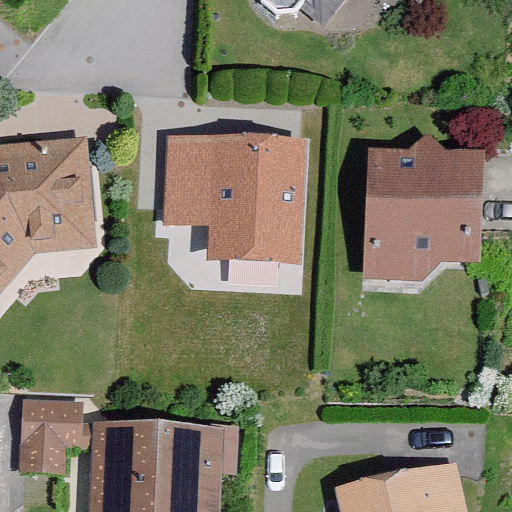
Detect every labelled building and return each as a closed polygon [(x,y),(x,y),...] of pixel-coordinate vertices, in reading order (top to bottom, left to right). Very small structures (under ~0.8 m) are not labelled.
[(274,0),(320,38),(351,0),(395,0),(414,15),(426,0),(274,0)] [(0,305),(31,268),(92,263),(82,154),(0,161),(0,305)] [(295,277),(301,161),(165,154),(161,240),(210,243),(209,272),(295,277)] [(363,293),(424,296),(438,280),(478,281),(482,175),(445,173),(426,156),(408,172),(368,170),(363,293)] [(78,459),(78,416),(20,415),(19,485),(60,485),(60,459),(78,459)] [(218,511),(221,445),(92,439),(89,511),(218,511)] [(460,511),(451,477),(332,507),(333,511),(460,511)]
